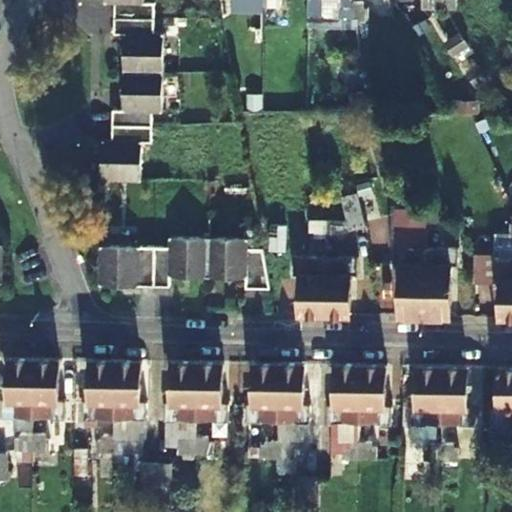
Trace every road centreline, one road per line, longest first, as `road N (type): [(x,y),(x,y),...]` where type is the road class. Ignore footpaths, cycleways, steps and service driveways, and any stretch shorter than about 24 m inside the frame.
road 1 (residential): [(511,337),(92,334)]
road 2 (residential): [(16,156),(100,117),(100,22),(49,0)]
road 3 (residential): [(92,334),(16,156)]
road 4 (residential): [(16,156),(5,57),(30,0)]
